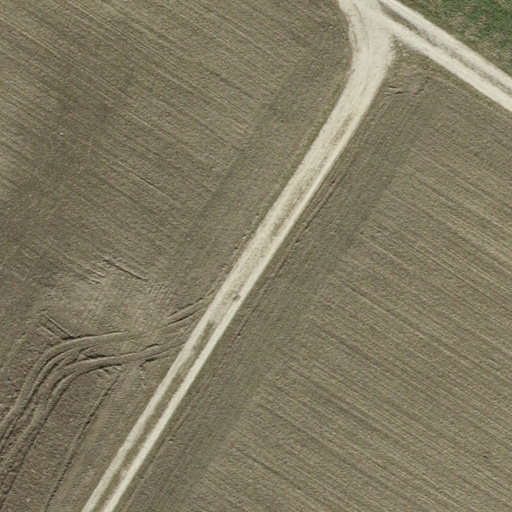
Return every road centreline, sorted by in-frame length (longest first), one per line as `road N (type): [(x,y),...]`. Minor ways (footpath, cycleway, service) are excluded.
road 1 (track): [(101,511),(399,19)]
road 2 (track): [(511,93),(399,19)]
